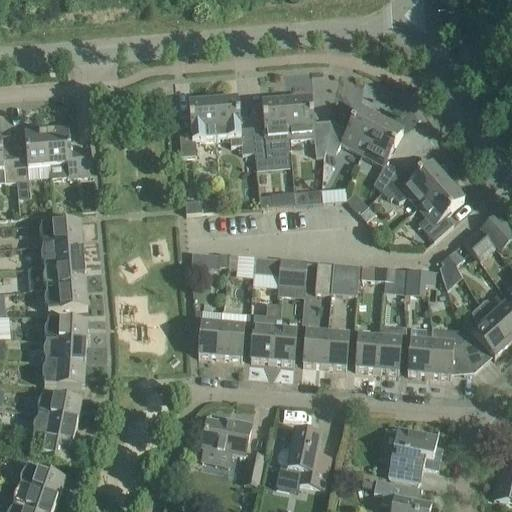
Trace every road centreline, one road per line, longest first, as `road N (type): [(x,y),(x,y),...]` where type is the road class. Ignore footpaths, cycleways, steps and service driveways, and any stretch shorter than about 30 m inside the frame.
road 1 (residential): [(153,511),(200,397),(477,420)]
road 2 (residential): [(96,53),(425,23)]
road 3 (residential): [(425,23),(475,126),(511,168)]
road 4 (residential): [(0,94),(100,86),(96,53)]
